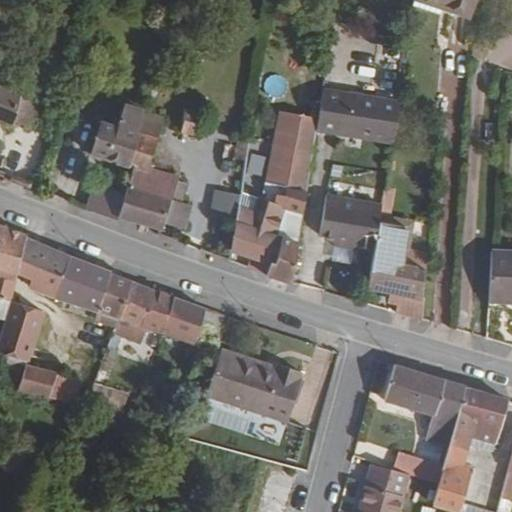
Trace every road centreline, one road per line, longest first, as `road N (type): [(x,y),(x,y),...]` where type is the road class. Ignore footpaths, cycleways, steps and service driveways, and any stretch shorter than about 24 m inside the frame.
road 1 (residential): [(362,329),(215,281),(0,194)]
road 2 (residential): [(362,329),(318,511)]
road 3 (residential): [(511,373),(362,329)]
